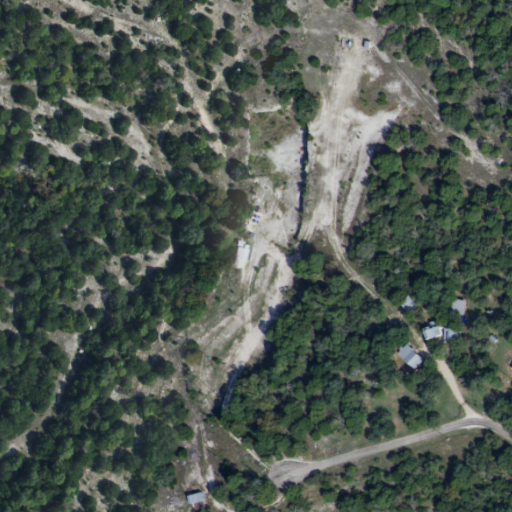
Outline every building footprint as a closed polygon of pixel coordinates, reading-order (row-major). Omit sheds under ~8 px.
[(416,307),(405,295),(395,305),(407,316),(416,307)] [(465,302),(451,299),(447,314),(461,317),(465,302)] [(424,341),(439,336),(435,323),(420,328),(424,341)] [(442,343),(457,342),(456,328),(442,328),(442,343)] [(421,362),(404,344),(395,353),(411,371),(421,362)] [(193,510),(205,509),(203,494),(191,495),(193,510)]
